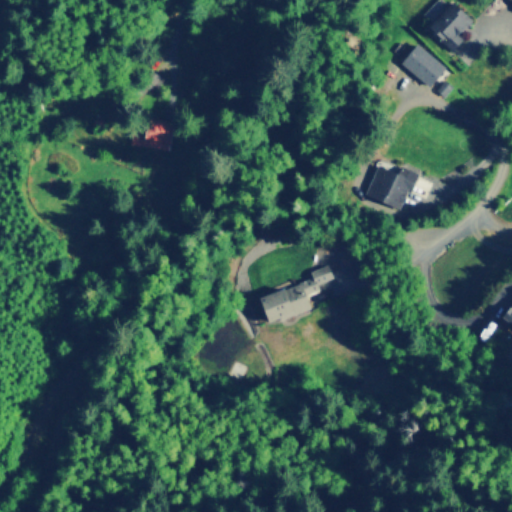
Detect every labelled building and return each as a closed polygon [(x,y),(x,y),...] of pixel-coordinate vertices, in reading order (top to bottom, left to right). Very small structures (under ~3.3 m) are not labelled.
[(447,39),(454,46),(461,38),(457,34),(472,17),(453,0),(429,26),(445,41),(447,39)] [(399,62),(428,86),(445,66),(416,42),(399,62)] [(400,165),(397,172),(376,163),(364,193),(400,208),(415,171),(400,165)] [(260,294),(268,320),(310,307),(305,291),(333,282),(327,263),(308,269),(311,277),(260,294)] [(511,323),(511,299),(500,314),(511,323)]
